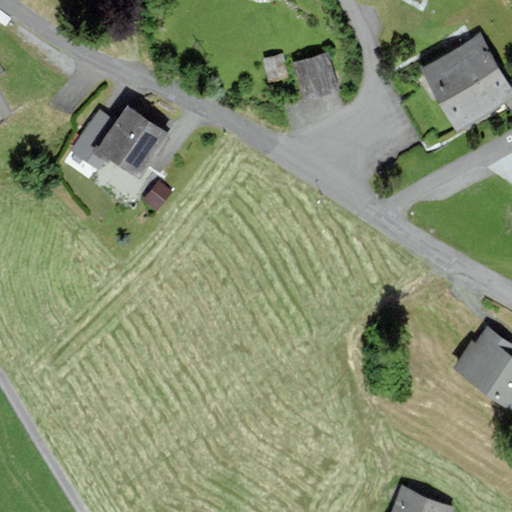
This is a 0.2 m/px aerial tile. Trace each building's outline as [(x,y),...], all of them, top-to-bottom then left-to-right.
[(478,34),(426,64),(459,122),(511,92),(478,34)] [(304,91),(336,81),(326,46),(294,56),(304,91)] [(166,129),(128,102),(100,141),(139,169),(166,129)] [(511,346),(511,342),(488,326),(477,342),(473,340),(457,363),(511,401),(511,353),(509,351),(511,346)] [(447,511),(451,506),(403,486),(392,511),(447,511)]
